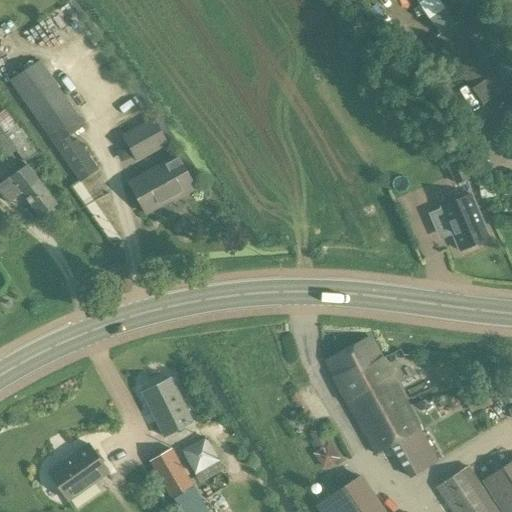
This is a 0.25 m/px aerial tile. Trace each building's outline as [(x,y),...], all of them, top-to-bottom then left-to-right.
[(482,102),(511,82),(511,64),(475,10),(437,36),(482,102)] [(78,182),(97,169),(76,139),(71,142),(67,136),(83,125),(38,60),(9,81),(78,182)] [(511,93),(511,102),(499,111),(511,130),(511,85),(508,88),(511,93)] [(136,160),(165,143),(152,119),(123,136),(136,160)] [(183,195),(194,188),(177,156),(128,183),(145,213),(182,193),(183,195)] [(468,178),(461,161),(449,167),(456,183),(468,178)] [(40,217),(56,205),(27,165),(0,184),(0,192),(8,203),(22,193),(40,217)] [(459,251),(489,238),(471,195),(441,208),(442,210),(430,215),(438,234),(445,231),(446,233),(450,235),(452,234),(459,251)] [(410,478),(439,462),(421,429),(425,427),(419,415),(416,417),(392,375),(369,338),(325,361),(336,386),(375,455),(392,445),(410,478)] [(164,438),(192,424),(171,380),(143,394),(164,438)] [(68,500),(108,471),(89,444),(49,472),(68,500)] [(172,500),(192,488),(170,451),(150,463),(172,500)] [(511,511),(511,462),(479,484),(468,468),(437,489),(452,511),(511,511)] [(383,511),(360,478),(317,507),(320,511),(383,511)]
